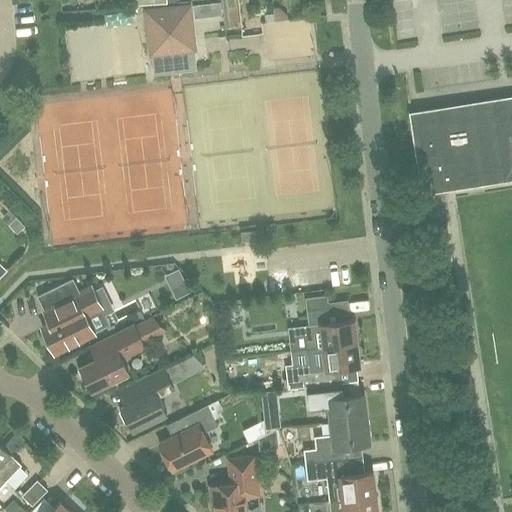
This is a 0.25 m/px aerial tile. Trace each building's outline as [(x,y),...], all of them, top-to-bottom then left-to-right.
[(151,55),(194,50),(189,6),(146,11),(151,55)] [(511,114),(416,119),(426,187),(449,183),(511,159),(511,136),(511,135),(511,134),(511,114)] [(243,231),(244,241),(268,239),(267,229),(243,231)] [(430,231),(434,260),(450,258),(446,229),(430,231)] [(102,308),(93,291),(86,294),(85,290),(80,293),(73,278),(37,296),(51,324),(42,328),(54,353),(110,325),(102,308)] [(190,292),(185,282),(173,287),(178,298),(190,292)] [(307,349),(358,343),(355,320),(331,323),(328,296),(305,298),(309,333),(305,334),(307,349)] [(134,326),(107,339),(106,337),(89,345),(96,359),(81,366),(81,368),(78,369),(84,381),(87,379),(93,390),(111,381),(112,385),(128,377),(127,373),(129,373),(122,359),(145,347),(142,342),(134,326)] [(288,389),(308,387),(334,384),(334,379),(337,379),(336,369),(361,366),(358,343),(307,349),(307,350),(323,348),(325,361),(310,363),(311,371),(286,374),(288,389)] [(199,370),(206,367),(193,354),(186,358),(178,362),(185,377),(199,370)] [(163,369),(136,383),(142,396),(125,404),(121,406),(123,410),(120,412),(126,424),(129,423),(133,430),(167,413),(159,398),(174,390),(171,384),(163,369)] [(342,383),(334,384),(308,387),(311,412),(330,410),(331,423),(367,418),(364,393),(344,396),(342,383)] [(161,444),(161,445),(160,448),(163,455),(166,456),(173,469),(211,450),(202,434),(218,426),(208,405),(184,417),(191,429),(161,444)] [(305,464),(343,459),(342,446),(370,443),(367,418),(331,423),(333,435),(314,437),(316,449),(304,450),(305,464)] [(249,445),(269,440),(266,426),(245,431),(249,445)] [(0,474),(7,481),(22,465),(0,444),(0,474)] [(246,511),(245,497),(260,495),(255,456),(228,459),(231,484),(211,487),(213,507),(216,507),(216,511),(246,511)] [(345,459),(343,459),(305,464),(307,481),(326,479),(329,501),(376,496),(373,472),(347,475),(345,459)] [(377,511),(376,496),(329,501),(330,511),(377,511)] [(70,511),(60,502),(50,511),(70,511)]
